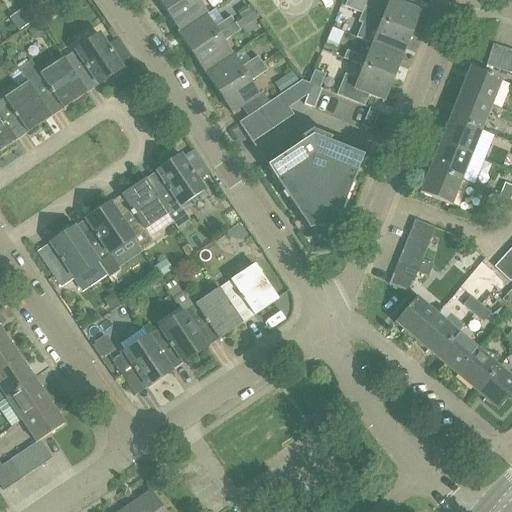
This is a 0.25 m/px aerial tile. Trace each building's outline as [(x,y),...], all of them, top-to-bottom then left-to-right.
[(157,0),(166,12),(183,0),(157,0)] [(183,0),(166,12),(179,32),(204,15),(206,14),(197,1),(199,0),(183,0)] [(361,14),(410,34),(419,11),(391,0),(389,0),(383,14),(365,6),(367,0),(346,0),(343,7),(361,14)] [(248,5),(238,11),(242,18),(252,12),(248,5)] [(371,44),(401,56),(410,34),(361,14),(357,22),(377,30),(371,44)] [(177,33),(191,53),(235,24),(230,16),(213,28),(204,15),(179,32),(177,33)] [(33,38),(43,32),(37,22),(27,28),(33,38)] [(191,53),(204,73),(231,55),(222,42),(240,30),(235,24),(191,53)] [(74,50),(63,58),(76,77),(88,70),(98,86),(122,69),(99,34),(74,50)] [(343,59),(362,67),(392,79),(401,56),(371,44),(366,58),(346,50),(343,59)] [(496,69),(503,48),(492,44),(485,65),(496,69)] [(507,72),(511,57),(511,50),(503,48),(496,69),(507,72)] [(204,73),(218,93),(262,64),(257,56),(239,68),(231,55),(204,73)] [(76,77),(63,58),(39,74),(31,63),(29,64),(20,70),(28,82),(41,101),(52,94),(63,109),(87,93),(76,77)] [(19,69),(20,70),(29,64),(25,59),(17,65),(19,69)] [(218,93),(231,113),(258,96),(249,82),(267,70),(262,64),(218,93)] [(336,95),(357,104),(361,93),(383,102),(392,79),(362,67),(357,79),(344,74),(336,95)] [(469,68),(459,93),(491,105),(501,80),(469,68)] [(308,83),(311,85),(319,88),(325,75),(314,70),(308,83)] [(300,81),(294,72),(275,83),(282,93),(285,91),(291,87),(296,84),(300,81)] [(296,84),(305,96),(307,94),(311,85),(308,83),(301,80),(300,81),(296,84)] [(4,98),(0,100),(0,117),(5,125),(17,118),(27,133),(51,117),(41,101),(28,82),(4,98)] [(291,87),(299,100),(305,96),(296,84),(291,87)] [(311,85),(307,94),(308,94),(304,104),(314,108),(321,90),(319,89),(319,88),(311,85)] [(285,91),(294,104),(299,100),(291,87),(285,91)] [(282,93),(280,95),(288,108),(294,104),(285,91),(282,93)] [(450,117),(481,130),(491,105),(459,93),(450,117)] [(270,102),(283,122),(293,115),(288,108),(280,95),(270,102)] [(260,108),(273,128),(283,122),(270,102),(260,108)] [(250,115),(263,135),(273,128),(260,108),(250,115)] [(362,127),(372,131),(379,112),(369,108),(362,127)] [(238,123),(251,143),(263,135),(250,115),(238,123)] [(5,125),(0,117),(0,151),(16,141),(5,125)] [(440,142),(471,155),(481,130),(450,117),(440,142)] [(268,167),(309,229),(310,228),(321,227),(311,131),(301,137),(305,142),(268,167)] [(311,131),(321,227),(332,226),(333,226),(361,157),(327,144),(329,138),(311,131)] [(430,167),(461,180),(471,155),(440,142),(430,167)] [(167,187),(155,195),(169,214),(178,228),(190,220),(180,206),(204,190),(180,155),(156,171),(167,187)] [(419,193),(450,206),(461,180),(430,167),(419,193)] [(120,219),(133,238),(142,252),(153,244),(144,231),(169,214),(155,195),(145,179),(121,195),(131,211),(120,219)] [(499,195),(511,200),(511,197),(511,186),(504,183),(499,195)] [(494,210),(505,214),(511,200),(499,195),(494,210)] [(96,235),(85,243),(98,262),(109,278),(120,270),(109,255),(133,238),(120,219),(109,203),(85,220),(96,235)] [(414,220),(410,231),(431,239),(435,228),(414,220)] [(74,279),(98,262),(85,243),(74,227),(50,244),(60,259),(48,268),(60,287),(73,278),(74,279)] [(410,231),(406,240),(427,248),(431,239),(410,231)] [(406,240),(402,251),(423,259),(427,248),(406,240)] [(188,258),(194,254),(188,244),(182,248),(188,258)] [(501,258),(511,268),(511,252),(509,250),(501,258)] [(402,251),(397,262),(418,270),(422,260),(423,259),(402,251)] [(493,267),(510,282),(511,279),(511,268),(501,258),(493,267)] [(433,265),(422,260),(418,270),(417,272),(428,277),(429,274),(433,265)] [(393,272),(414,281),(417,272),(418,270),(397,262),(393,272)] [(219,288),(232,308),(243,300),(254,316),(278,300),(254,264),(230,281),(219,288)] [(155,270),(160,277),(168,271),(163,265),(155,270)] [(388,284),(409,293),(414,281),(393,272),(388,284)] [(242,324),(232,308),(219,288),(196,303),(186,288),(173,297),(183,312),(196,332),(207,324),(218,340),(242,324)] [(471,313),(483,323),(490,313),(488,310),(483,306),(491,298),(493,295),(489,292),(471,313)] [(121,303),(115,293),(103,301),(110,311),(121,303)] [(394,323),(415,340),(436,315),(416,297),(394,323)] [(207,348),(196,332),(183,312),(148,336),(161,356),(172,348),(183,364),(207,348)] [(415,340),(434,356),(455,331),(436,315),(415,340)] [(502,339),(511,347),(511,329),(511,328),(502,339)] [(434,356),(455,374),(476,349),(455,331),(434,356)] [(94,342),(104,357),(115,349),(105,334),(94,342)] [(0,337),(0,369),(19,357),(4,335),(0,337)] [(161,356),(148,336),(111,361),(124,380),(136,372),(146,388),(171,371),(161,356)] [(455,374),(475,392),(497,366),(495,364),(498,356),(483,350),(480,347),(477,350),(476,349),(455,374)] [(0,369),(0,390),(6,399),(34,380),(19,357),(0,369)] [(475,392),(497,410),(511,392),(511,378),(497,366),(475,392)] [(6,399),(21,421),(49,402),(34,380),(6,399)] [(21,421),(35,443),(40,441),(64,424),(49,402),(21,421)] [(28,447),(41,466),(52,458),(40,441),(35,443),(28,447)] [(19,454),(31,472),(41,466),(28,447),(19,454)] [(9,460),(22,479),(31,472),(19,454),(9,460)] [(0,466),(0,467),(12,485),(22,479),(9,460),(1,466),(0,466)] [(0,486),(3,491),(12,485),(0,467),(0,466),(1,466),(0,463),(0,486)] [(134,511),(164,511),(150,491),(130,505),(134,511)]
